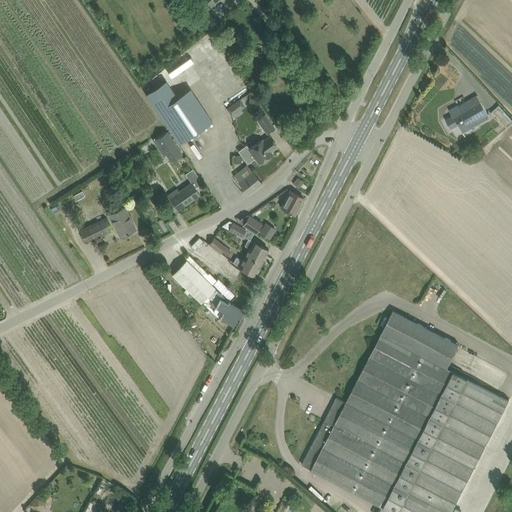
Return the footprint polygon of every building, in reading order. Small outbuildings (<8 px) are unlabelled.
[(197,15),(208,29),(216,21),(206,8),(197,15)] [(213,36),(209,39),(217,50),(221,47),(213,36)] [(243,52),(238,56),(244,64),(249,60),(243,52)] [(165,80),(146,94),(179,144),(212,121),(190,88),(177,97),(165,80)] [(450,128),(458,124),(461,129),(463,133),(490,117),(488,114),(485,108),(480,100),(476,94),(457,105),(449,110),(452,115),(445,119),(450,128)] [(233,104),(226,109),(231,115),(238,111),(233,104)] [(492,111),(506,127),(511,121),(511,119),(498,105),(492,111)] [(264,114),(257,119),(267,133),(274,128),(264,114)] [(156,138),(154,140),(161,151),(164,150),(171,161),(182,154),(167,131),(156,138)] [(277,146),(271,137),(270,136),(263,141),(262,139),(249,148),(246,144),(238,151),(247,164),(255,158),(259,163),(272,153),(270,151),(277,146)] [(248,193),(261,183),(247,165),(233,176),(248,193)] [(297,178),(293,183),(300,188),(303,182),(297,178)] [(168,195),(172,202),(178,210),(200,194),(192,182),(179,191),(177,189),(168,195)] [(291,212),(295,214),(304,198),(290,190),(281,207),(289,211),(289,212),(290,213),(291,212)] [(70,195),(62,199),(65,204),(73,199),(70,195)] [(135,228),(131,220),(125,206),(109,214),(116,227),(120,236),(135,228)] [(262,223),(249,215),(242,225),(255,233),(262,223)] [(112,230),(107,221),(105,217),(80,230),(82,234),(86,243),(112,230)] [(245,229),(233,222),(229,229),(241,236),(245,229)] [(265,222),(259,232),(270,239),(276,229),(265,222)] [(221,251),(225,246),(214,238),(209,244),(220,252),(221,251)] [(268,249),(259,244),(253,241),(249,239),(245,247),(249,248),(246,254),(247,256),(261,261),(268,249)] [(221,251),(226,255),(230,250),(225,246),(221,251)] [(188,254),(185,258),(186,259),(204,277),(208,273),(188,254)] [(254,275),(261,261),(247,256),(246,254),(243,260),(236,257),(233,262),(239,267),(254,275)] [(172,274),(201,302),(215,287),(204,277),(186,259),(172,274)] [(230,299),(244,307),(248,298),(243,295),(246,290),(250,285),(249,284),(252,280),(228,266),(226,270),(225,269),(223,272),(224,273),(222,276),(237,285),(230,299)] [(212,281),(227,296),(232,291),(217,276),(212,281)] [(218,291),(211,304),(215,307),(219,298),(222,294),(218,291)] [(244,309),(228,301),(227,302),(219,298),(215,307),(223,310),(219,317),(235,326),(244,309)] [(458,343),(393,309),(346,402),(336,397),(301,464),(311,469),(393,511),(450,511),(509,399),(446,366),(458,343)] [(190,327),(198,324),(195,317),(187,320),(190,327)] [(36,511),(37,511),(46,503),(38,496),(29,505),(36,511)]
